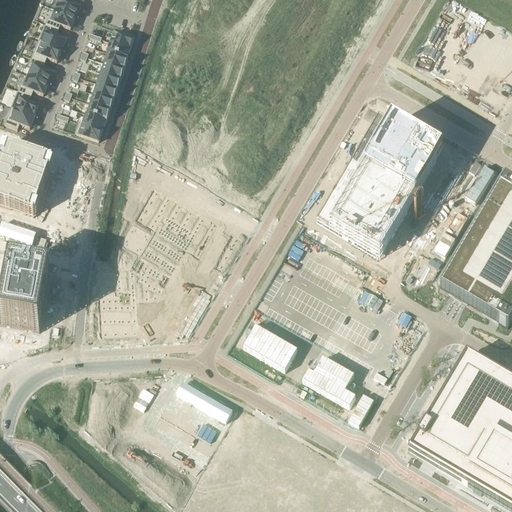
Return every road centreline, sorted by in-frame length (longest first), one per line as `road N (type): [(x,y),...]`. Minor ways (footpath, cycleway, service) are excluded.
road 1 (tertiary): [(368,84),(200,366)]
road 2 (residential): [(103,167),(39,143),(94,4),(150,24)]
road 3 (unclassified): [(444,327),(398,300),(489,154)]
road 4 (residential): [(77,368),(103,167)]
road 5 (tertiary): [(365,464),(200,366)]
road 6 (tertiary): [(77,368),(39,377),(15,399),(0,504)]
road 7 (unclassified): [(365,464),(444,327)]
road 8 (residential): [(103,167),(150,24)]
road 9 (unclassified): [(489,154),(368,84)]
road 10 (tertiary): [(200,366),(77,368)]
